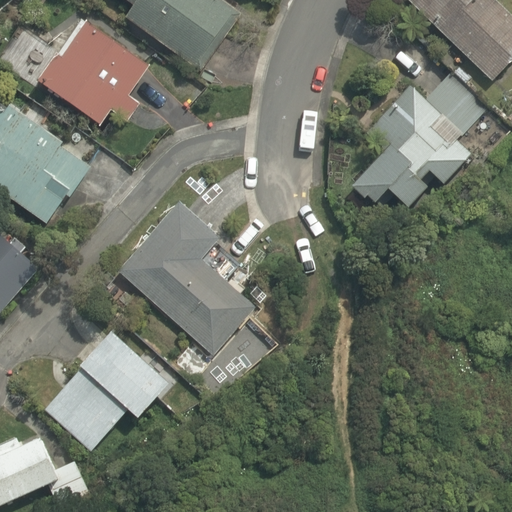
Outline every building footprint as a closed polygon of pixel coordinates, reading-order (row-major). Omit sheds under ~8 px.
[(126,21),(201,75),(243,17),(219,0),(122,0),(135,9),(126,21)] [(386,0),(405,16),(414,6),(407,0),(386,0)] [(407,0),(414,6),(493,81),(511,61),(511,16),(495,0),(407,0)] [(40,85),(103,127),(113,113),(128,123),(140,106),(129,99),(149,69),(88,28),(65,62),(58,58),(40,85)] [(467,84),(471,79),(460,69),(455,74),(467,84)] [(388,191),(408,210),(426,189),(420,184),(429,174),(443,187),(471,156),(455,142),(449,148),(429,130),(438,119),(460,139),(487,109),(450,75),(425,103),(409,88),(366,136),(385,153),(352,190),(364,201),(367,197),(375,205),(388,191)] [(0,192),(47,226),(67,198),(70,200),(91,169),(61,148),(63,145),(11,108),(6,116),(0,112),(0,192)] [(123,271),(215,356),(260,308),(229,279),(206,258),(220,243),(225,239),(185,202),(122,270),(123,271)] [(0,314),(38,271),(0,238),(0,314)] [(243,264),(220,243),(206,258),(229,279),(243,264)] [(47,409),(94,451),(133,407),(144,417),(175,382),(117,331),(47,409)] [(0,506),(51,484),(63,510),(94,496),(77,460),(61,468),(47,436),(23,447),(19,437),(0,446),(0,506)]
